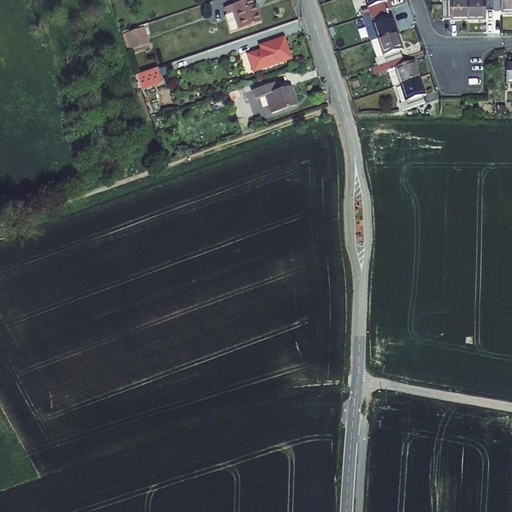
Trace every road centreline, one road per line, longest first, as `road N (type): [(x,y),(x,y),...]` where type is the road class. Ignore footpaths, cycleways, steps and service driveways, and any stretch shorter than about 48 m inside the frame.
road 1 (residential): [(360,286),(346,511)]
road 2 (track): [(511,405),(357,382)]
road 3 (residential): [(306,0),(352,142)]
road 4 (residential): [(360,286),(367,202),(352,142)]
road 5 (residential): [(352,142),(350,236),(360,286)]
road 6 (residential): [(416,0),(430,42),(511,41)]
